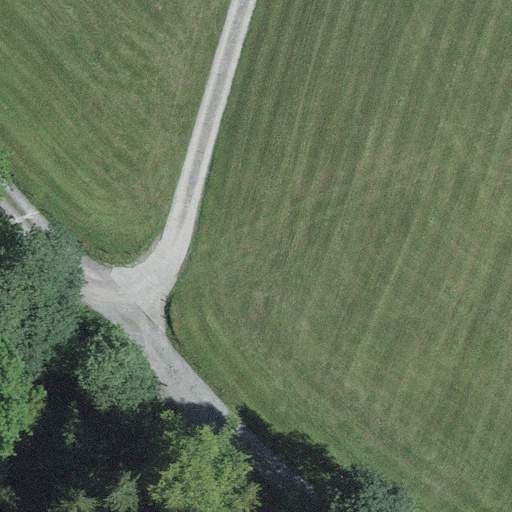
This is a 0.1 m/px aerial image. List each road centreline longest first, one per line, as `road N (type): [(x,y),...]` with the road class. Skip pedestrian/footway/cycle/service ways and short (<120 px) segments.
road 1 (track): [(143,340),(243,0)]
road 2 (track): [(143,340),(344,511)]
road 3 (unknown): [(0,200),(143,340)]
